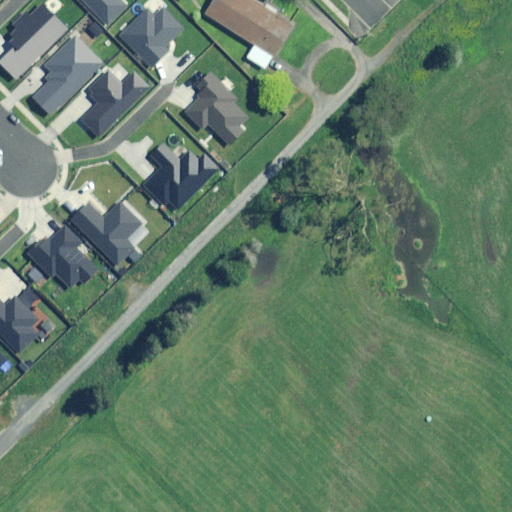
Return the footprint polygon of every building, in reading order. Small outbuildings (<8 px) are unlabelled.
[(85,0),(109,24),(128,5),(122,0),(85,0)] [(295,25),(256,0),(214,0),(206,12),(275,56),(295,25)] [(69,27),(44,2),(31,15),(28,12),(14,25),(18,28),(12,34),(20,42),(0,61),(0,62),(16,79),(69,27)] [(166,46),(184,28),(164,7),(156,15),(148,8),(121,34),(154,67),(170,51),(166,46)] [(105,31),(96,22),(89,28),(98,37),(105,31)] [(104,63),(77,35),(46,65),(52,71),(46,77),(50,81),(34,97),(51,114),(104,63)] [(246,92),(219,65),(205,79),(212,86),(194,105),(211,122),(216,117),(238,139),(253,125),(248,119),(256,111),(242,96),(246,92)] [(123,83),(110,69),(91,88),(94,92),(92,94),(99,102),(83,118),(100,136),(151,87),(135,71),(123,83)] [(164,166),(145,184),(174,214),(220,168),(206,153),(200,159),(191,150),(181,160),(165,143),(153,155),(164,166)] [(90,203),(73,220),(118,265),(136,248),(127,239),(143,223),(121,201),(105,217),(90,203)] [(42,239),(28,253),(53,277),(57,274),(71,288),(80,279),(85,284),(99,269),(77,247),(82,242),(66,226),(51,240),(49,237),(45,242),(42,239)] [(0,298),(0,334),(20,354),(40,335),(32,326),(39,319),(16,295),(6,305),(0,298)] [(0,369),(9,361),(0,351),(0,369)]
